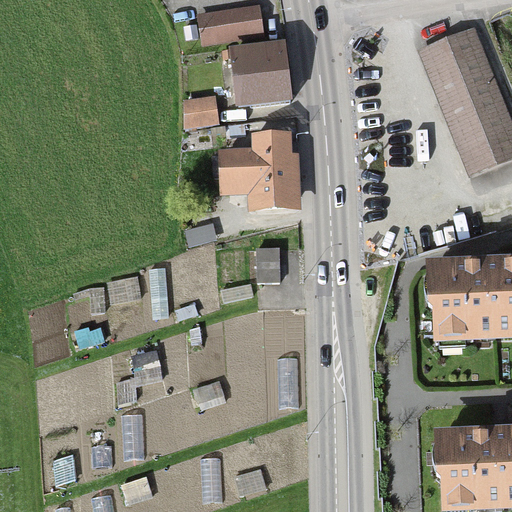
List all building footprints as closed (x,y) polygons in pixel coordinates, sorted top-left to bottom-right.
[(196,14),(200,49),(262,43),(259,7),(196,14)] [(469,175),(511,157),(511,133),(473,38),(422,59),(469,175)] [(234,54),(235,85),(233,85),(234,111),(291,107),(290,82),(284,82),(282,51),(234,54)] [(186,132),(219,130),(217,100),(184,103),(186,132)] [(253,154),(218,154),(218,199),(253,199),(254,216),(292,216),(299,216),(299,158),(292,158),(292,138),(253,138),(253,154)] [(280,250),(256,250),(255,283),(280,284),(280,250)] [(511,268),(435,272),(437,298),(429,307),(437,315),(439,341),(511,337),(511,268)] [(511,437),(443,441),(445,468),(437,476),(445,484),(447,510),(511,507),(511,437)]
